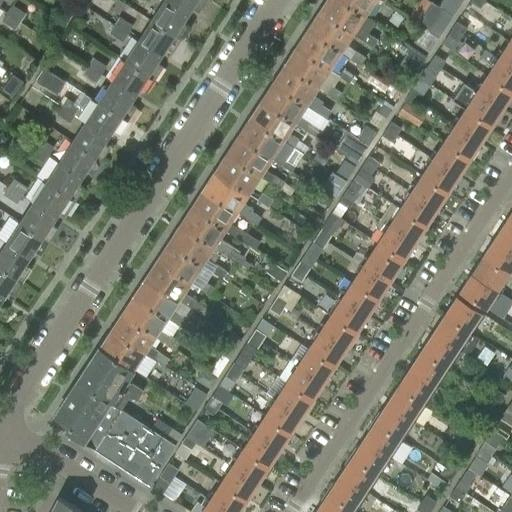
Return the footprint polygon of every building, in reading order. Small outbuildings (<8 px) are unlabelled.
[(92,0),(110,12),(118,0),(92,0)] [(187,15),(164,0),(151,20),(180,39),(189,26),(182,22),(187,15)] [(205,0),(164,0),(187,15),(192,7),(198,11),(205,0)] [(354,32),(365,15),(341,0),(327,0),(321,10),(354,32)] [(341,0),(365,15),(374,0),(341,0)] [(461,2),(457,0),(442,0),(437,8),(430,3),(417,23),(424,28),(438,38),(461,2)] [(7,13),(21,22),(26,13),(12,4),(7,13)] [(346,44),(354,32),(321,10),(309,28),(342,50),(342,51),(350,57),(355,50),(346,44)] [(15,30),(21,22),(7,13),(2,20),(15,30)] [(119,16),(114,25),(127,34),(133,25),(119,16)] [(180,39),(151,20),(138,41),(160,55),(165,48),(171,53),(180,39)] [(452,27),(463,34),(467,28),(457,21),(452,27)] [(123,41),(127,34),(114,25),(109,32),(123,41)] [(452,27),(442,43),(456,53),(462,43),(459,40),(463,34),(452,27)] [(331,68),(342,51),(342,50),(309,28),(297,46),(331,68)] [(438,38),(424,28),(414,42),(429,52),(438,38)] [(160,55),(138,41),(125,61),(154,80),(162,67),(156,62),(160,55)] [(511,42),(504,52),(501,49),(496,56),(511,66),(511,42)] [(319,86),(331,68),(297,46),(285,64),(319,86)] [(511,66),(496,56),(484,48),(478,57),(494,67),(489,75),(511,90),(511,66)] [(355,50),(350,57),(361,65),(366,57),(355,50)] [(430,61),(440,68),(445,61),(435,54),(430,61)] [(93,57),(87,65),(101,74),(107,66),(93,57)] [(154,80),(125,61),(111,81),(134,96),(138,90),(144,94),(154,80)] [(430,61),(426,68),(436,74),(440,68),(430,61)] [(313,94),(319,86),(285,64),(274,82),(307,104),(327,117),(331,110),(322,104),(323,101),(313,94)] [(96,82),(101,74),(87,65),(82,73),(96,82)] [(46,67),(35,82),(56,96),(66,80),(46,67)] [(354,75),(343,68),(338,75),(349,82),(354,75)] [(371,72),(367,78),(385,90),(389,83),(371,72)] [(479,83),(474,90),(503,108),(511,93),(511,90),(489,75),(482,85),(479,83)] [(2,91),(13,98),(23,83),(12,76),(2,91)] [(134,96),(111,81),(98,101),(127,120),(136,107),(129,103),(134,96)] [(327,117),(307,104),(274,82),(262,99),(296,121),(295,123),(314,136),(327,117)] [(342,92),(331,85),(327,93),(338,100),(342,92)] [(402,91),(393,86),(388,92),(397,98),(402,91)] [(408,95),(419,101),(423,94),(413,88),(408,95)] [(492,125),(503,108),(474,90),(470,96),(465,92),(458,103),(467,109),(492,125)] [(419,101),(408,95),(404,102),(414,108),(419,101)] [(66,97),(61,106),(74,115),(80,106),(66,97)] [(289,132),(295,123),(296,121),(262,99),(251,117),(284,139),(294,146),(299,139),(289,132)] [(127,120),(98,101),(85,122),(108,136),(112,129),(119,134),(127,120)] [(399,110),(417,122),(423,113),(414,108),(404,102),(399,110)] [(380,113),(386,117),(391,109),(383,104),(379,110),(380,113)] [(70,122),(74,115),(61,106),(56,113),(70,122)] [(457,116),(452,123),(481,142),(492,125),(467,109),(460,119),(457,116)] [(397,112),(387,129),(397,135),(408,119),(397,112)] [(277,151),(284,139),(251,117),(239,135),(272,157),(292,170),(296,164),(277,151)] [(108,136),(85,122),(72,142),(101,161),(110,148),(103,143),(108,136)] [(470,158),(481,142),(452,123),(448,130),(451,133),(445,142),(470,158)] [(358,138),(368,145),(377,132),(366,126),(358,138)] [(392,141),(397,135),(387,129),(382,136),(392,141)] [(265,168),(272,157),(239,135),(227,153),(261,175),(280,188),(285,181),(265,168)] [(357,162),(368,145),(358,138),(354,135),(358,138),(346,156),(357,162)] [(40,137),(35,146),(48,155),(54,147),(40,137)] [(101,161),(72,142),(59,162),(81,177),(85,171),(92,175),(101,161)] [(435,151),(430,157),(459,175),(470,158),(445,142),(438,153),(435,151)] [(375,145),(365,162),(374,168),(379,162),(383,164),(389,154),(375,145)] [(43,163),(48,155),(35,146),(30,154),(43,163)] [(227,153),(216,171),(249,193),(261,175),(227,153)] [(448,192),(459,175),(430,157),(426,164),(429,166),(423,176),(448,192)] [(355,166),(344,159),(335,173),(346,180),(355,166)] [(81,177),(59,162),(46,182),(75,200),(83,188),(76,184),(81,177)] [(365,162),(354,178),(363,184),(374,168),(365,162)] [(243,202),(249,193),(216,171),(204,188),(238,210),(237,212),(257,225),(261,217),(252,211),(254,208),(243,202)] [(413,184),(409,190),(437,209),(448,192),(423,176),(416,186),(413,184)] [(14,178),(9,186),(22,195),(28,187),(14,178)] [(354,178),(343,195),(353,202),(357,195),(361,197),(368,188),(363,184),(354,178)] [(75,200),(46,182),(33,202),(55,216),(59,211),(66,215),(75,200)] [(340,191),(327,182),(320,192),(334,200),(340,191)] [(17,203),(22,195),(9,186),(3,194),(17,203)] [(230,222),(237,212),(238,210),(204,188),(193,206),(226,228),(225,230),(255,249),(260,241),(230,222)] [(426,226),(437,209),(409,190),(404,197),(407,200),(401,209),(426,226)] [(273,199),(262,192),(257,199),(268,207),(273,199)] [(343,195),(338,202),(349,208),(353,202),(343,195)] [(55,216),(33,202),(20,222),(49,241),(57,229),(50,224),(55,216)] [(193,206),(180,224),(214,246),(246,269),(249,268),(251,265),(251,261),(233,248),(234,246),(220,237),(225,230),(226,228),(193,206)] [(415,242),(426,226),(401,209),(394,219),(391,217),(387,224),(415,242)] [(330,215),(317,234),(327,240),(338,225),(341,226),(343,223),(344,220),(332,212),(330,215)] [(366,256),(361,263),(389,281),(415,242),(387,224),(379,219),(375,226),(385,233),(369,258),(366,256)] [(49,241),(20,222),(6,242),(29,257),(33,251),(39,256),(49,241)] [(511,227),(506,223),(495,240),(511,251),(511,227)] [(207,257),(214,246),(180,224),(169,241),(212,269),(215,263),(207,257)] [(317,234),(307,251),(316,257),(327,240),(317,234)] [(511,251),(495,240),(484,257),(508,273),(511,267),(511,251)] [(206,282),(213,272),(210,271),(212,269),(169,241),(157,260),(191,282),(191,283),(199,288),(204,280),(206,282)] [(29,257),(6,242),(0,252),(0,266),(23,281),(31,269),(24,265),(29,257)] [(307,251),(296,267),(306,274),(316,257),(307,251)] [(484,257),(473,274),(501,292),(505,286),(501,284),(508,273),(484,257)] [(191,283),(191,282),(157,260),(146,277),(180,299),(199,312),(203,305),(184,292),(191,283)] [(215,263),(212,269),(210,271),(213,272),(222,278),(227,270),(215,263)] [(378,298),(389,281),(361,263),(357,269),(360,272),(354,281),(378,298)] [(23,281),(0,266),(0,295),(3,297),(7,291),(14,295),(23,281)] [(296,267),(291,275),(301,281),(306,274),(296,267)] [(278,282),(285,272),(277,268),(271,278),(278,282)] [(501,292),(473,274),(462,291),(486,307),(493,297),(496,299),(501,292)] [(172,310),(180,299),(146,277),(134,295),(167,316),(188,329),(192,323),(172,310)] [(215,287),(206,282),(204,280),(199,288),(210,295),(215,287)] [(344,289),(339,296),(367,314),(378,298),(354,281),(347,291),(344,289)] [(284,286),(278,294),(288,301),(293,304),(298,295),(284,286)] [(278,294),(274,301),(284,307),(288,301),(278,294)] [(155,334),(167,316),(134,295),(122,313),(155,334)] [(356,331),(367,314),(339,296),(335,302),(339,305),(332,315),(356,331)] [(457,296),(445,315),(472,332),(471,333),(478,338),(491,319),(457,296)] [(274,301),(269,308),(279,314),(284,307),(274,301)] [(149,344),(155,334),(122,313),(111,330),(144,351),(144,352),(153,358),(152,358),(164,366),(169,358),(158,351),(159,350),(149,344)] [(318,330),(345,348),(356,331),(332,315),(325,325),(322,323),(318,330)] [(445,315),(434,333),(460,350),(471,333),(472,332),(445,315)] [(180,341),(160,328),(155,335),(164,341),(176,348),(180,341)] [(252,334),(262,341),(266,335),(256,328),(252,334)] [(139,359),(144,352),(144,351),(111,330),(101,347),(134,368),(136,370),(142,361),(139,359)] [(316,339),(310,349),(334,365),(345,348),(318,330),(313,336),(316,339)] [(434,333),(422,350),(449,368),(460,350),(434,333)] [(219,352),(221,354),(229,359),(241,340),(231,334),(219,352)] [(262,341),(252,334),(241,351),(251,358),(262,341)] [(127,378),(134,368),(101,347),(79,380),(106,398),(122,408),(123,408),(131,396),(137,399),(144,389),(127,378)] [(323,381),(334,365),(310,349),(303,359),(300,357),(296,363),(323,381)] [(422,350),(411,368),(437,385),(449,368),(422,350)] [(251,358),(241,351),(230,368),(240,375),(251,358)] [(217,376),(224,365),(217,360),(211,371),(217,376)] [(294,372),(288,382),(312,398),(323,381),(296,363),(291,370),(294,372)] [(218,386),(228,393),(240,375),(230,368),(218,386)] [(399,386),(426,403),(437,385),(411,368),(399,386)] [(215,379),(202,371),(196,380),(209,389),(215,379)] [(312,398),(288,382),(277,375),(266,392),(268,393),(301,415),(312,398)] [(102,405),(106,398),(79,380),(65,401),(78,410),(87,396),(91,399),(92,398),(102,405)] [(185,402),(197,409),(207,394),(195,386),(185,402)] [(208,402),(218,408),(224,399),(234,406),(238,399),(228,393),(218,386),(208,402)] [(399,386),(388,404),(414,421),(426,403),(399,386)] [(495,387),(490,395),(501,402),(506,395),(495,387)] [(290,432),(301,415),(268,393),(257,410),(266,416),(290,432)] [(496,409),(501,402),(490,395),(486,402),(496,409)] [(96,448),(122,408),(106,398),(102,405),(92,398),(91,399),(87,396),(78,410),(65,401),(59,411),(58,414),(57,416),(70,424),(67,429),(96,448)] [(208,402),(203,408),(213,415),(218,408),(208,402)] [(388,404),(376,422),(402,439),(414,421),(388,404)] [(133,415),(123,408),(122,408),(96,448),(124,466),(150,426),(156,416),(139,406),(133,415)] [(290,432),(266,416),(257,410),(246,426),(252,430),(279,448),(290,432)] [(511,415),(504,411),(500,417),(511,425),(511,422),(511,415)] [(156,416),(150,426),(124,466),(150,484),(176,444),(175,443),(152,428),(159,418),(156,416)] [(152,428),(175,443),(181,433),(159,418),(152,428)] [(186,436),(196,442),(202,447),(214,430),(207,425),(197,418),(186,436)] [(376,422),(364,439),(391,457),(402,439),(376,422)] [(472,423),(468,430),(478,437),(483,430),(472,423)] [(279,448),(252,430),(246,426),(235,443),(244,449),(268,465),(279,448)] [(492,429),(480,448),(490,455),(503,436),(492,429)] [(473,445),(478,437),(468,430),(463,437),(473,445)] [(196,442),(186,436),(175,452),(185,459),(196,442)] [(364,439),(353,457),(379,474),(391,457),(364,439)] [(486,462),(490,455),(480,448),(467,467),(482,477),(488,467),(483,463),(484,461),(486,462)] [(235,457),(230,464),(257,482),(268,465),(244,449),(238,459),(235,457)] [(353,457),(341,475),(368,492),(379,474),(353,457)] [(449,459),(444,466),(455,473),(460,466),(449,459)] [(174,474),(179,467),(169,461),(165,468),(174,474)] [(246,499),(257,482),(230,464),(226,471),(229,472),(222,483),(246,499)] [(450,480),(455,473),(444,466),(439,473),(450,480)] [(467,467),(455,486),(466,493),(470,486),(468,484),(475,473),(482,477),(467,467)] [(170,481),(174,474),(165,468),(160,475),(170,481)] [(431,474),(427,481),(443,491),(448,484),(431,474)] [(163,492),(170,481),(160,475),(153,486),(163,492)] [(341,475),(330,493),(356,510),(368,492),(341,475)] [(213,490),(208,497),(230,511),(237,511),(246,499),(222,483),(216,492),(213,490)] [(450,493),(451,493),(461,500),(466,493),(455,486),(450,493)] [(330,493),(318,510),(320,511),(354,511),(356,510),(330,493)] [(435,500),(426,494),(425,494),(420,501),(432,509),(436,501),(435,500)] [(511,511),(511,496),(510,495),(509,495),(498,511),(511,511)] [(230,511),(208,497),(204,504),(207,506),(202,511),(230,511)] [(51,511),(80,511),(78,511),(79,509),(60,498),(51,511)] [(429,511),(432,509),(420,501),(413,511),(429,511)]
